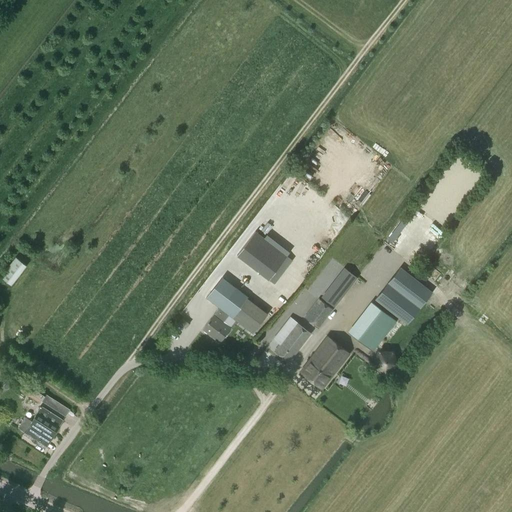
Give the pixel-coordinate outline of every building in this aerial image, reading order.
[(395,228),(388,237),(397,245),(404,236),(395,228)] [(253,229),(234,254),(267,279),(286,254),(253,229)] [(0,276),(11,285),(26,265),(15,256),(0,276)] [(400,267),(375,298),(407,323),(431,291),(400,267)] [(213,314),(202,329),(220,342),(231,327),(236,320),(232,318),(249,295),(245,291),(244,293),(235,286),(236,286),(222,276),(206,297),(219,307),(214,314),(213,314)] [(318,328),(332,309),(319,299),(304,317),(318,328)] [(374,305),(351,334),(373,351),(396,321),(374,305)] [(275,350),(289,361),(310,333),(296,322),(285,336),(279,332),(273,339),(279,343),(275,350)] [(330,336),(304,371),(325,387),(351,352),(330,336)] [(379,351),(375,363),(385,371),(396,364),(392,351),(379,351)] [(41,401),(44,395),(20,380),(17,386),(30,394),(29,396),(40,402),(41,401)] [(23,417),(16,428),(18,429),(23,433),(23,434),(45,448),(63,419),(41,405),(30,421),(23,417)]
